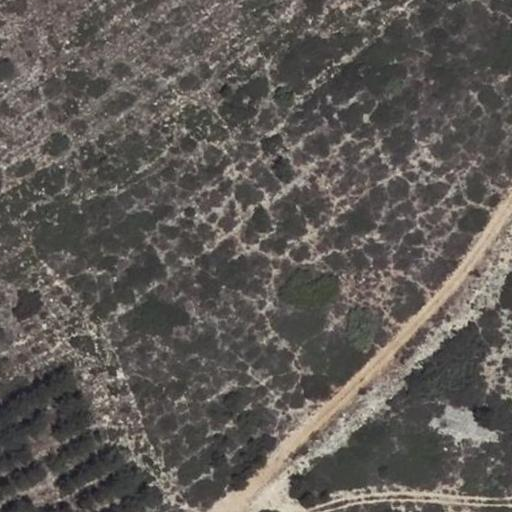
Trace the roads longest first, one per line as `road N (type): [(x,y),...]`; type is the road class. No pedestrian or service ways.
road 1 (track): [(207,511),(323,411),(434,295),(511,191)]
road 2 (track): [(240,485),(322,511),(370,500),(511,498)]
